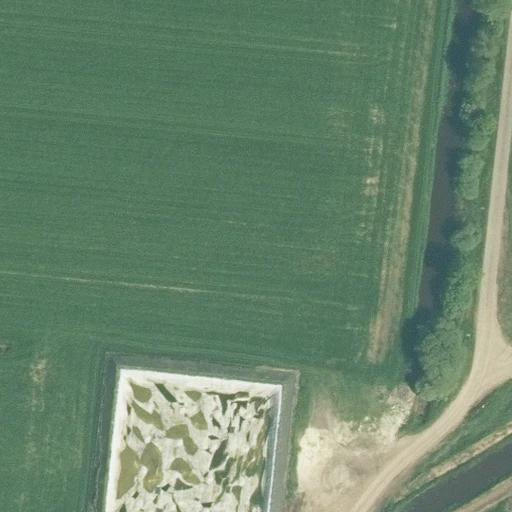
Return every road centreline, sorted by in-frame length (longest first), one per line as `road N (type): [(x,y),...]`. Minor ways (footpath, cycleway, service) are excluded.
road 1 (unclassified): [(482,367),(511,66)]
road 2 (unclassified): [(356,511),(380,479),(454,419),(482,367)]
